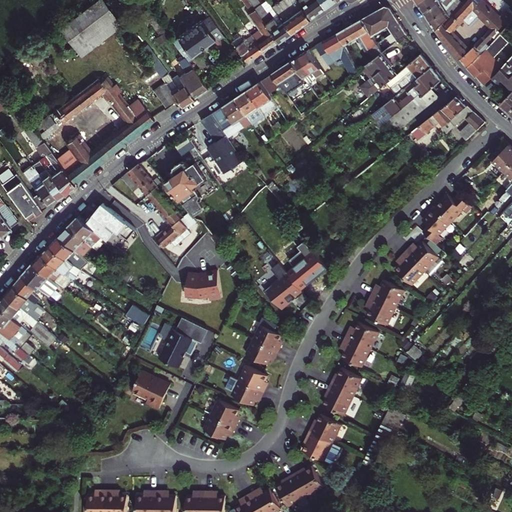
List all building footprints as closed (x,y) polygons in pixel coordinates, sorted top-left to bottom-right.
[(122,23),(105,0),(95,0),(60,26),(80,54),(122,23)] [(262,37),(255,42),(262,52),(270,47),(278,41),(248,0),(239,0),(240,0),(241,0),(250,12),(247,14),(258,30),(262,37)] [(284,37),(290,33),(270,5),(267,0),(260,5),(256,0),(248,0),(278,41),(284,37)] [(310,19),(297,1),(296,0),(277,0),(270,5),(290,33),(297,28),(310,19)] [(317,13),(325,8),(319,0),(297,0),(297,1),(310,19),(317,13)] [(425,12),(440,1),(441,0),(422,0),(419,3),(422,7),(425,12)] [(428,16),(431,20),(446,10),(454,0),(441,0),(440,1),(425,12),(428,16)] [(438,30),(450,16),(463,2),(460,0),(454,0),(446,10),(431,20),(434,25),(438,30)] [(483,20),(491,28),(475,44),(480,49),(483,47),(505,23),(507,26),(511,21),(511,12),(507,8),(500,15),(485,0),(464,0),(463,2),(450,16),(438,30),(447,42),(461,58),(468,51),(452,32),(463,18),(469,24),(475,29),(483,20)] [(391,6),(387,5),(364,18),(373,35),(390,25),(387,20),(396,14),(393,10),(391,6)] [(387,20),(390,25),(400,20),(396,14),(387,20)] [(182,38),(175,43),(183,54),(188,61),(191,58),(195,56),(193,53),(222,33),(211,17),(204,22),(202,20),(181,36),(182,38)] [(345,45),(351,41),(358,37),(362,35),(369,49),(375,58),(381,53),(382,53),(383,52),(378,43),(377,42),(373,35),(364,18),(351,25),(339,33),(345,45)] [(393,44),(398,40),(399,40),(400,39),(409,34),(404,27),(400,20),(390,25),(394,32),(387,37),(393,44)] [(251,36),(255,42),(262,37),(258,30),(250,34),(251,36)] [(166,31),(154,40),(158,45),(170,36),(166,31)] [(328,39),(317,45),(328,64),(343,55),(353,74),(359,70),(353,58),(345,45),(339,33),(328,39)] [(485,49),(482,52),(468,67),(475,75),(482,83),(499,66),(505,60),(500,56),(498,58),(495,56),(510,41),(501,33),(485,49)] [(369,49),(362,35),(358,37),(366,51),(369,49)] [(237,40),(233,43),(248,63),(255,57),(262,52),(255,42),(251,36),(239,44),(237,40)] [(353,58),(358,55),(351,41),(345,45),(353,58)] [(475,44),(468,51),(461,58),(464,62),(468,67),(482,52),(480,49),(475,44)] [(317,77),(325,72),(310,49),(306,52),(301,54),(317,77)] [(364,66),(362,67),(371,78),(361,86),(370,97),(388,82),(396,75),(389,67),(388,65),(390,63),(386,58),(381,53),(375,58),(364,66)] [(388,82),(397,94),(414,81),(420,76),(433,66),(428,59),(423,53),(396,75),(388,82)] [(208,89),(204,82),(188,61),(183,54),(177,58),(187,74),(181,78),(195,98),(201,93),(208,89)] [(292,60),(306,77),(309,82),(321,99),(328,93),(326,90),(322,92),(313,80),(317,77),(301,54),(297,57),(292,60)] [(362,67),(364,66),(358,55),(353,58),(359,70),(362,67)] [(511,55),(501,68),(496,72),(490,79),(493,81),(495,84),(501,79),(511,89),(511,55)] [(188,102),(195,98),(181,78),(179,76),(173,80),(157,58),(151,63),(165,81),(178,99),(182,106),(188,102)] [(282,66),(272,73),(281,85),(288,93),(303,82),(302,80),(306,77),(292,60),(282,66)] [(418,95),(421,97),(444,78),(439,72),(433,66),(420,76),(424,80),(417,85),(408,92),(410,95),(399,102),(394,97),(371,115),(380,126),(387,121),(418,95)] [(249,89),(267,115),(270,114),(268,112),(273,108),(278,105),(270,93),(281,85),(272,73),(249,89)] [(417,85),(424,80),(420,76),(414,81),(417,85)] [(101,92),(106,100),(124,123),(133,135),(144,127),(155,119),(152,116),(140,100),(130,108),(119,94),(124,91),(118,83),(113,87),(106,78),(100,83),(96,78),(75,93),(31,125),(40,137),(99,94),(101,92)] [(178,99),(165,81),(155,88),(168,107),(178,99)] [(237,97),(255,124),(267,115),(249,89),(243,93),(237,97)] [(0,108),(8,104),(2,91),(0,91),(0,108)] [(511,112),(511,113),(511,92),(502,104),(511,112)] [(401,128),(432,102),(428,100),(421,97),(418,95),(387,121),(401,128)] [(466,102),(458,95),(420,125),(427,132),(441,119),(445,124),(443,125),(448,131),(466,116),(473,109),(466,102)] [(255,124),(237,97),(225,105),(213,112),(230,138),(246,127),(247,129),(255,124)] [(462,132),(467,139),(485,122),(486,120),(473,109),(466,116),(472,122),(462,132)] [(225,173),(245,161),(230,138),(213,112),(202,120),(212,135),(216,142),(208,148),(225,173)] [(278,132),(284,128),(279,121),(274,125),(278,132)] [(133,135),(124,123),(118,127),(127,140),(133,135)] [(24,130),(35,146),(43,140),(40,137),(31,125),(24,130)] [(427,132),(420,125),(413,131),(419,139),(427,132)] [(115,149),(127,140),(118,127),(92,148),(77,130),(64,140),(68,145),(54,157),(73,183),(90,169),(103,158),(115,149)] [(196,148),(189,136),(176,145),(184,156),(196,148)] [(36,156),(62,191),(63,193),(68,188),(73,183),(54,157),(43,140),(35,146),(40,153),(36,156)] [(511,143),(496,160),(507,171),(511,165),(511,143)] [(55,196),(62,191),(36,156),(30,161),(55,196)] [(178,174),(166,182),(176,194),(190,210),(195,216),(203,210),(204,208),(204,207),(200,200),(202,201),(203,200),(203,196),(202,195),(200,195),(198,193),(196,190),(199,188),(198,186),(204,182),(203,181),(209,176),(198,160),(192,164),(188,159),(185,159),(180,163),(175,166),(175,169),(178,174)] [(38,193),(46,203),(51,199),(55,196),(30,161),(20,168),(38,193)] [(160,208),(170,199),(155,180),(157,178),(154,174),(151,177),(139,163),(129,172),(160,208)] [(35,213),(41,208),(33,197),(13,170),(0,180),(0,181),(23,214),(27,219),(35,213)] [(277,191),(280,189),(273,183),(269,186),(275,193),(277,191)] [(511,193),(511,185),(501,197),(505,201),(511,193)] [(277,191),(275,193),(283,202),(285,200),(277,191)] [(452,193),(438,207),(455,222),(468,209),(470,212),(475,207),(463,194),(459,198),(458,199),(452,193)] [(463,194),(475,207),(476,206),(464,193),(463,194)] [(0,232),(1,232),(12,225),(16,222),(15,220),(0,199),(0,232)] [(170,199),(160,208),(173,224),(157,237),(165,246),(172,240),(176,245),(192,233),(188,228),(198,220),(195,216),(190,210),(184,215),(170,199)] [(134,232),(137,230),(104,203),(96,212),(88,222),(103,235),(108,239),(116,245),(117,244),(116,243),(123,236),(124,235),(129,239),(134,232)] [(429,228),(427,230),(440,242),(446,237),(443,234),(455,222),(438,207),(427,218),(433,225),(429,228)] [(70,225),(94,245),(103,235),(88,222),(80,215),(75,220),(70,225)] [(60,235),(84,255),(94,245),(70,225),(65,230),(60,235)] [(52,244),(76,264),(84,255),(60,235),(56,240),(52,244)] [(94,245),(99,249),(108,239),(103,235),(94,245)] [(428,269),(442,255),(426,239),(424,241),(418,248),(415,244),(409,250),(428,269)] [(295,266),(288,271),(305,291),(332,269),(305,240),(298,246),(301,251),(290,260),(295,266)] [(82,268),(76,264),(52,244),(47,249),(43,253),(67,273),(68,274),(72,276),(75,279),(82,268)] [(414,283),(428,269),(409,250),(403,256),(407,259),(401,264),(398,267),(414,283)] [(68,274),(67,273),(43,253),(39,258),(35,262),(58,283),(60,284),(68,274)] [(277,260),(271,253),(266,257),(272,265),(277,260)] [(459,262),(465,267),(470,262),(464,256),(459,262)] [(481,256),(475,262),(480,266),(485,260),(481,256)] [(281,278),(266,291),(274,300),(275,299),(282,307),(291,300),(296,295),(298,297),(305,291),(288,271),(280,261),(272,268),(280,277),(281,278)] [(48,295),(58,283),(35,262),(29,268),(24,274),(38,287),(40,289),(48,295)] [(236,266),(232,262),(227,266),(231,271),(236,266)] [(241,272),(237,268),(232,272),(235,276),(241,272)] [(188,287),(188,294),(196,295),(196,296),(202,296),(212,295),(212,298),(224,296),(220,269),(208,270),(208,272),(202,273),(188,272),(188,286),(188,287)] [(126,280),(130,274),(124,270),(120,276),(126,280)] [(19,279),(15,284),(37,303),(41,299),(33,292),(38,287),(24,274),(19,279)] [(68,282),(72,276),(68,274),(60,284),(61,285),(64,287),(68,282)] [(72,276),(68,282),(74,284),(77,280),(75,279),(72,276)] [(265,290),(266,291),(281,278),(280,277),(265,290)] [(378,285),(374,293),(398,305),(407,288),(387,277),(384,284),(382,288),(378,285)] [(58,283),(48,295),(50,296),(60,284),(58,283)] [(35,318),(41,322),(49,313),(43,308),(37,303),(15,284),(11,289),(7,294),(35,318)] [(188,287),(188,286),(187,295),(196,296),(196,295),(188,294),(188,287)] [(433,292),(428,297),(433,301),(438,297),(433,292)] [(369,312),(389,322),(398,305),(374,293),(370,300),(374,302),(372,307),(369,312)] [(0,301),(0,304),(20,322),(25,317),(35,325),(32,329),(50,345),(57,337),(41,322),(35,318),(7,294),(3,299),(0,301)] [(37,303),(43,308),(47,304),(41,299),(37,303)] [(282,307),(283,308),(292,301),(291,300),(282,307)] [(127,314),(144,325),(151,314),(134,303),(127,314)] [(0,329),(29,353),(31,355),(37,348),(29,340),(34,334),(20,322),(0,304),(0,319),(5,323),(0,329)] [(211,329),(185,316),(178,329),(174,327),(168,338),(169,341),(162,357),(180,366),(185,358),(188,351),(194,354),(200,340),(204,342),(211,329)] [(348,334),(372,346),(381,329),(361,319),(355,329),(351,327),(350,331),(348,334)] [(253,338),(278,350),(279,347),(281,343),(278,342),(282,334),(261,323),(253,338)] [(0,344),(4,340),(16,351),(16,352),(24,359),(29,353),(0,329),(0,328),(0,344)] [(363,364),(372,346),(348,334),(344,341),(348,343),(345,348),(343,353),(363,364)] [(276,354),(278,350),(253,338),(246,352),(267,363),(271,355),(274,357),(276,354)] [(0,352),(5,357),(3,359),(17,371),(23,364),(0,345),(0,352)] [(415,346),(410,351),(415,356),(420,351),(415,346)] [(399,360),(409,366),(412,359),(402,354),(399,360)] [(334,383),(356,394),(365,376),(344,365),(340,373),(339,373),(336,378),(334,383)] [(249,366),(242,381),(266,393),(268,390),(270,387),(267,385),(268,382),(271,377),(249,366)] [(172,383),(144,369),(134,389),(149,397),(147,401),(160,407),(172,383)] [(400,385),(410,390),(416,377),(406,373),(400,385)] [(393,375),(389,383),(397,387),(401,379),(393,375)] [(94,385),(84,376),(79,382),(89,391),(94,385)] [(265,396),(266,393),(242,381),(234,395),(256,406),(258,401),(260,398),(263,400),(265,396)] [(348,413),(356,394),(334,383),(329,393),(331,394),(329,397),(327,402),(348,413)] [(221,399),(212,418),(236,430),(238,425),(241,420),(238,418),(240,415),(242,410),(221,399)] [(383,422),(399,430),(406,415),(390,407),(383,422)] [(337,441),(345,423),(324,413),(320,421),(319,424),(317,423),(316,426),(314,430),(332,439),(337,441)] [(234,433),(236,430),(212,418),(206,428),(227,440),(229,436),(230,435),(231,432),(234,433)] [(328,460),(337,441),(332,439),(314,430),(312,434),(311,438),(312,439),(311,442),(307,450),(328,460)] [(337,441),(328,460),(336,464),(344,445),(337,441)] [(308,498),(325,488),(313,467),(309,469),(306,471),(302,473),(302,471),(295,475),(306,496),(308,498)] [(290,508),(308,498),(306,496),(295,475),(288,479),(289,480),(285,482),(283,483),(278,486),(290,508)] [(91,486),(87,486),(86,509),(96,509),(95,511),(105,511),(106,509),(107,482),(99,482),(98,487),(94,486),(91,486)] [(113,511),(114,510),(125,510),(126,487),(114,487),(114,483),(111,483),(107,482),(106,509),(105,511),(113,511)] [(135,511),(154,511),(155,489),(148,488),(143,488),(142,493),(136,493),(135,511)] [(155,489),(154,511),(174,511),(175,494),(169,494),(169,489),(163,489),(155,489)] [(183,511),(203,511),(204,490),(197,489),(191,489),(191,494),(185,494),(183,511)] [(204,490),(203,511),(223,511),(224,495),(217,495),(217,490),(210,490),(204,490)] [(252,495),(261,511),(276,511),(282,509),(272,490),(266,492),(265,493),(261,495),(259,491),(252,495)] [(261,511),(252,495),(245,499),(247,503),(244,504),(238,508),(230,511),(261,511)]
